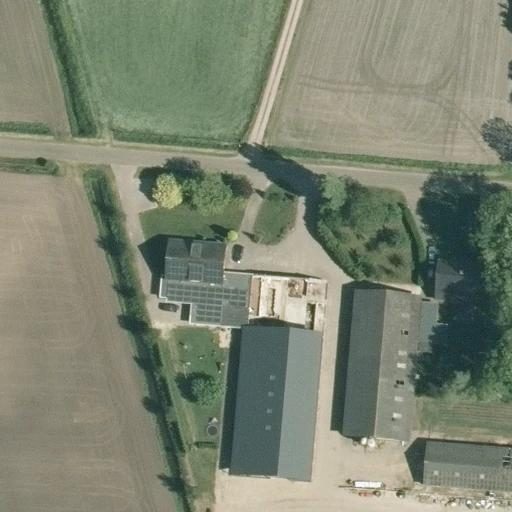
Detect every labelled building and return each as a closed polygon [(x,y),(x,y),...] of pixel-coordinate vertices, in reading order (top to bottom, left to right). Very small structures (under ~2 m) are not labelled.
[(201,248),(170,245),(167,281),(169,281),(167,302),(246,310),(248,283),(224,281),(227,246),(202,244),(201,248)] [(479,304),(482,267),(440,264),(437,303),(453,304),(454,302),(479,304)] [(421,306),(418,344),(433,345),(436,308),(421,306)] [(244,330),(231,476),(311,482),(323,337),(244,330)] [(511,459),(425,455),(423,484),(511,489),(511,459)]
